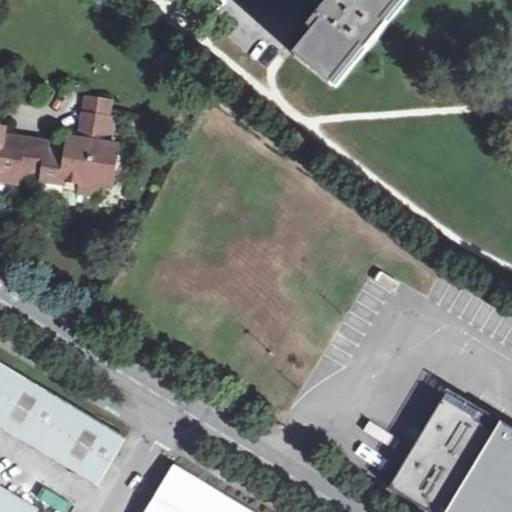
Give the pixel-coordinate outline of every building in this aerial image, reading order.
[(311,37),(295,58),(327,86),(361,46),(366,50),(386,27),(382,23),(400,0),(331,0),(305,31),(311,37)] [(73,151),(53,148),(10,140),(11,131),(11,123),(0,121),(0,163),(0,167),(23,172),(70,181),(72,177),(85,179),(85,189),(105,193),(107,182),(116,184),(123,144),(115,142),(120,117),(91,113),(85,136),(76,135),(74,142),(73,151)] [(74,142),(11,131),(10,140),(53,148),(73,151),(74,142)] [(0,175),(21,180),(23,172),(0,167),(0,163),(0,175)] [(0,425),(99,484),(127,440),(0,364),(0,425)] [(511,511),(511,425),(452,389),(392,487),(434,511),(511,511)] [(251,511),(175,466),(146,511),(251,511)] [(0,511),(44,511),(0,485),(0,511)]
